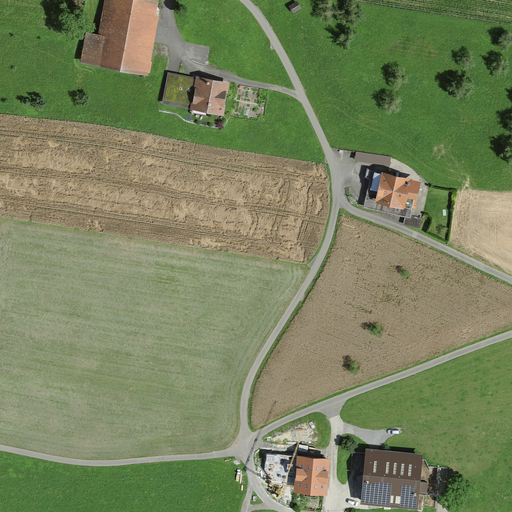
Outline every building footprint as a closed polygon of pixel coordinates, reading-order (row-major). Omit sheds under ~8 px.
[(85,35),(79,65),(147,77),(160,0),(102,0),(97,34),(85,35)] [(302,7),(298,0),(290,5),(294,12),(302,7)] [(220,117),(227,84),(166,72),(160,105),(220,117)] [(391,156),(356,151),(355,159),(390,164),(391,156)] [(421,179),(368,167),(365,177),(370,178),(364,206),(405,216),(403,223),(420,227),(422,218),(412,215),(421,179)] [(419,452),(366,447),(360,501),(414,507),(419,452)] [(322,493),(325,457),(294,455),(291,490),(322,493)]
